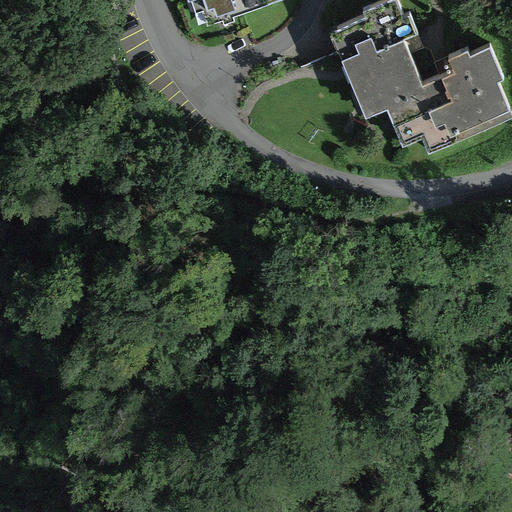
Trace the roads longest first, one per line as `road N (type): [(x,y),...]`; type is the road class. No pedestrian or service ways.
road 1 (residential): [(191,75),(249,140),(317,175),(422,189),(511,177)]
road 2 (residential): [(191,75),(293,47),(310,26),(314,0)]
